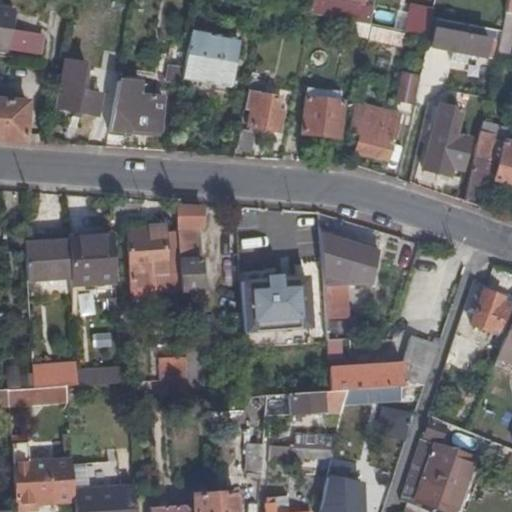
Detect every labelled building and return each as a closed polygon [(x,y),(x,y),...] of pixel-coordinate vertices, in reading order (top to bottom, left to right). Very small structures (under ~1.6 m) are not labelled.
[(14,17),(0,15),(0,57),(10,58),(14,17)] [(366,34),(368,26),(357,24),(354,36),(365,37),(366,34)] [(394,32),(368,26),(366,34),(392,40),(394,32)] [(495,41),(435,30),(431,49),(491,61),(495,41)] [(210,37),(189,33),(183,68),(181,79),(232,87),(239,45),(209,40),(210,37)] [(59,62),(56,80),(61,81),(55,110),(96,118),(100,96),(83,93),(84,85),(76,84),(80,66),(59,62)] [(166,82),(180,84),(181,79),(183,68),(169,65),(166,82)] [(413,105),(419,78),(403,74),(396,101),(413,105)] [(470,80),(448,76),(445,91),(466,95),(470,80)] [(139,85),(117,84),(108,134),(124,136),(125,131),(160,134),(162,100),(139,99),(139,85)] [(258,94),(248,92),(244,110),(250,112),(246,129),(276,135),(281,113),(277,113),(280,98),(279,98),(278,101),(258,97),(258,94)] [(343,103),(305,99),(301,136),(338,140),(343,103)] [(0,141),(25,143),(27,105),(0,103),(0,141)] [(349,133),(358,136),(354,153),(388,160),(399,115),(355,104),(349,133)] [(424,171),(449,178),(452,168),(455,169),(462,171),(469,142),(454,138),(462,112),(440,106),(424,171)] [(464,204),(479,209),(485,185),(493,187),(495,181),(511,185),(511,130),(481,123),(464,204)] [(200,206),(173,204),(174,228),(176,272),(187,272),(187,284),(203,283),(202,254),(198,254),(196,221),(201,221),(200,206)] [(161,223),(124,225),(129,296),(156,294),(155,288),(177,287),(176,272),(174,228),(162,229),(161,223)] [(23,239),(25,276),(67,274),(65,235),(65,226),(49,227),(49,232),(49,237),(37,238),(23,239)] [(340,281),(366,281),(367,264),(373,241),(326,231),(326,234),(321,253),(317,252),(320,282),(340,281)] [(67,274),(67,282),(112,280),(109,232),(65,235),(67,274)] [(326,234),(315,232),(317,252),(321,253),(326,234)] [(187,272),(176,272),(177,287),(177,288),(188,287),(187,284),(187,272)] [(264,281),(240,283),(243,334),(308,329),(305,279),(282,281),(281,276),(265,277),(264,281)] [(340,281),(320,282),(322,317),(341,317),(340,281)] [(503,297),(484,290),(470,325),(499,336),(511,306),(501,302),(503,297)] [(324,337),(348,337),(348,334),(347,317),(341,317),(322,317),(324,337)] [(511,317),(497,356),(511,361),(511,317)] [(469,338),(458,334),(451,355),(472,363),(478,348),(466,343),(469,338)] [(399,362),(326,366),(328,389),(343,388),(420,383),(434,342),(410,337),(399,362)] [(207,339),(182,341),(183,354),(184,375),(186,397),(205,395),(212,395),(207,339)] [(184,375),(183,354),(156,357),(158,377),(169,376),(184,375)] [(30,363),(31,385),(55,383),(60,383),(72,382),(71,369),(71,360),(30,363)] [(19,386),(17,365),(2,366),(4,387),(19,386)] [(71,369),(72,382),(117,379),(116,366),(71,369)] [(184,375),(169,376),(171,401),(186,400),(186,397),(184,375)] [(4,387),(5,403),(62,400),(60,383),(55,383),(31,385),(19,386),(4,387)] [(285,391),(287,412),(339,408),(343,388),(328,389),(285,391)] [(262,392),(262,402),(281,401),(281,391),(262,392)] [(21,422),(6,424),(12,507),(27,506),(27,498),(34,497),(48,497),(45,448),(23,449),(21,422)] [(259,441),(245,440),(243,470),(257,471),(259,441)] [(268,440),(267,457),(290,461),(292,453),(329,458),(330,449),(268,440)] [(459,454),(420,440),(402,495),(435,508),(444,485),(447,486),(459,454)] [(389,478),(375,474),(367,499),(380,504),(389,478)] [(232,511),(230,488),(211,489),(212,511),(232,511)] [(212,511),(211,489),(188,492),(188,499),(188,511),(212,511)] [(69,495),(70,511),(131,511),(130,490),(69,495)] [(188,511),(188,499),(144,502),(144,511),(188,511)] [(354,511),(354,501),(320,503),(320,511),(354,511)]
